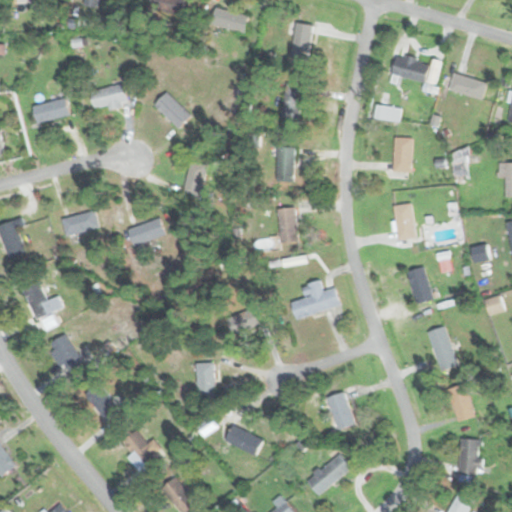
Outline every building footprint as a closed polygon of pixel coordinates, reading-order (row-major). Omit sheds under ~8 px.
[(178,16),(182,0),(150,0),(148,8),(178,16)] [(216,23),(245,31),(249,14),(220,7),(216,23)] [(289,56),(307,60),(315,25),(297,21),(289,56)] [(426,82),(431,62),(397,54),(392,73),(426,82)] [(487,83),(456,72),(450,90),(481,100),(487,83)] [(299,118),(303,84),(286,82),(282,117),(299,118)] [(127,102),(124,84),(90,90),(93,107),(127,102)] [(191,115),(167,91),(154,104),(178,129),(191,115)] [(37,123),(70,115),(66,97),(33,105),(37,123)] [(401,107),(377,105),(376,118),(400,120),(401,107)] [(412,137),(395,137),(395,171),(412,171),(412,137)] [(295,181),(295,146),(277,146),(277,181),(295,181)] [(453,178),(470,178),(470,148),(453,148),(453,178)] [(201,198),(207,164),(190,161),(183,194),(201,198)] [(498,177),(506,177),(506,197),(511,197),(511,162),(498,162),(498,177)] [(395,205),(398,239),(416,238),(413,203),(395,205)] [(281,243),(299,241),(296,206),(278,208),(281,243)] [(67,236),(99,227),(95,209),(62,218),(67,236)] [(0,224),(9,257),(26,253),(19,227),(26,225),(23,217),(0,224)] [(127,229),(133,245),(166,234),(160,218),(127,229)] [(442,271),(451,269),(449,256),(439,258),(442,271)] [(435,296),(424,268),(407,274),(417,302),(435,296)] [(336,287),(323,291),(321,280),(304,284),(307,297),(292,301),(296,317),(341,306),(336,287)] [(59,296),(49,300),(40,281),(24,288),(37,319),(64,308),(59,296)] [(264,322),(256,306),(228,319),(235,335),(264,322)] [(430,331),(441,372),(458,367),(447,326),(430,331)] [(66,371),(83,360),(66,334),(49,345),(66,371)] [(198,363),(198,397),(216,397),(216,363),(198,363)] [(459,422),(477,417),(467,384),(449,389),(459,422)] [(326,397),(337,431),(356,425),(345,391),(326,397)] [(93,403),(108,422),(121,411),(105,393),(93,403)] [(225,441),(256,456),(264,440),(234,425),(225,441)] [(156,454),(139,433),(127,444),(144,464),(156,454)] [(482,476),(482,439),(461,439),(461,476),(482,476)] [(0,474),(1,476),(15,467),(0,442),(0,474)] [(321,496),(351,467),(338,453),(307,483),(321,496)] [(163,488),(182,511),(193,511),(201,506),(176,476),(163,488)] [(469,511),(470,511),(468,510),(474,499),(461,491),(449,511),(469,511)] [(295,511),(284,501),(272,511),(295,511)] [(68,511),(59,503),(50,511),(68,511)]
